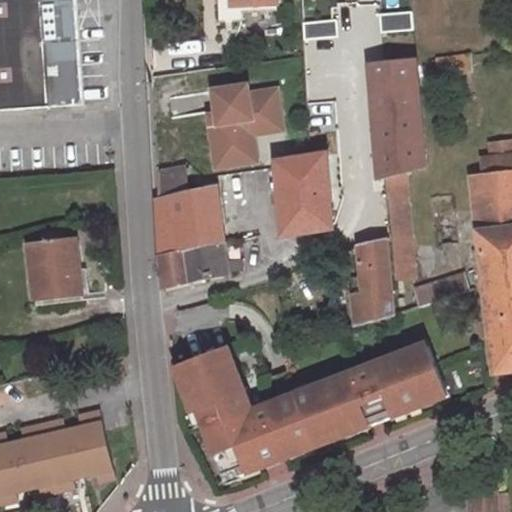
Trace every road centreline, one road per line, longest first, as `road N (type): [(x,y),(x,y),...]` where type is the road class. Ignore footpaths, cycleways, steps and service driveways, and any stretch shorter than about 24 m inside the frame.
road 1 (unclassified): [(130,0),(146,302)]
road 2 (unclassified): [(256,511),(511,404)]
road 3 (unknown): [(293,252),(322,231),(334,208),(354,26)]
road 4 (unclassified): [(146,302),(171,511)]
road 5 (residential): [(146,302),(260,278),(293,252)]
